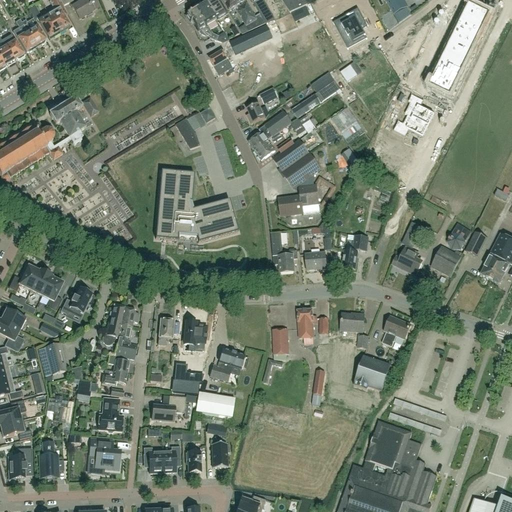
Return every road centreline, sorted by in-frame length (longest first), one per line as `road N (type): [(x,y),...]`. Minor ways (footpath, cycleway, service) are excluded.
road 1 (residential): [(511,340),(360,289),(220,298),(149,291)]
road 2 (residential): [(410,192),(452,108),(415,90),(458,0)]
road 3 (residential): [(128,494),(149,291)]
road 4 (residential): [(256,175),(193,42),(165,5)]
road 5 (tertiary): [(0,105),(165,5)]
road 6 (residential): [(149,291),(22,227)]
road 7 (residential): [(128,494),(0,498)]
